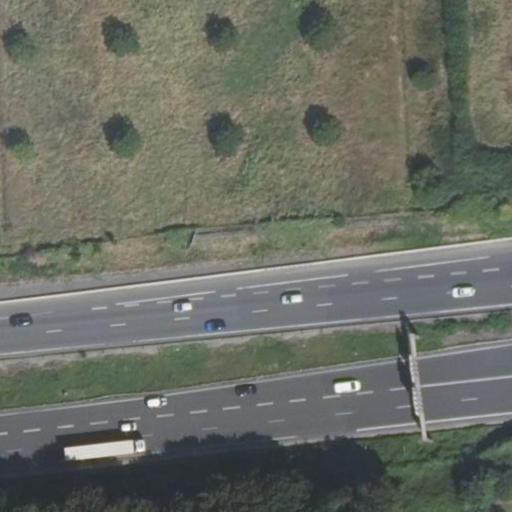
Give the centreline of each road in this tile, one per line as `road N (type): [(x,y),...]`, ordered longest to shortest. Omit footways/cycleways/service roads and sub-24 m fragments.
road 1 (trunk): [(511,287),(0,334)]
road 2 (trunk): [(0,436),(419,388)]
